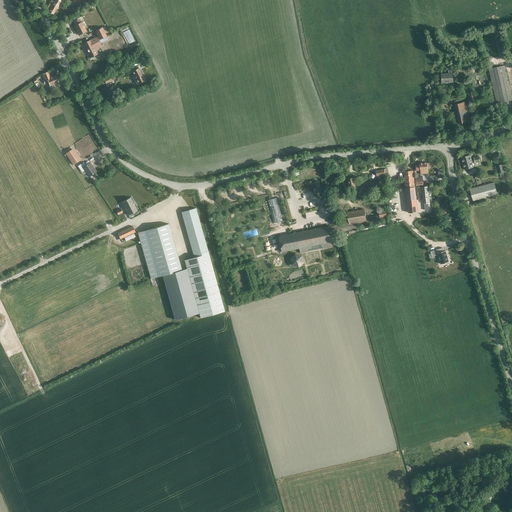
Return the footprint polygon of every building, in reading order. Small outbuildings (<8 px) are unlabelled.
[(54,14),(61,2),(57,0),(56,0),(55,2),(52,1),(47,9),(50,10),(49,11),(54,14)] [(76,26),(80,35),(88,32),(83,22),(83,23),(81,20),(75,23),(76,26)] [(90,57),(91,58),(98,55),(95,50),(102,47),(101,44),(109,40),(107,37),(108,37),(104,28),(96,32),(99,38),(92,41),(91,40),(84,44),(89,55),(89,56),(89,57),(90,57)] [(497,104),(511,100),(511,98),(504,65),(489,69),(497,104)] [(137,85),(145,81),(139,66),(134,69),(134,70),(133,71),(134,74),(132,75),(137,85)] [(449,70),(449,73),(441,74),(442,83),(453,82),(452,70),(449,70)] [(50,85),(57,82),(55,76),(51,78),(48,72),(43,74),(46,83),(49,82),(50,85)] [(104,79),(106,84),(114,80),(111,76),(104,79)] [(459,124),(470,121),(465,102),(454,104),(459,124)] [(72,149),(65,154),(72,165),(79,160),(72,149)] [(469,155),(461,157),(464,169),(473,167),(472,163),(474,162),(475,162),(479,161),(478,156),(473,158),(471,159),(469,155)] [(84,162),(78,166),(80,169),(83,167),(89,176),(95,172),(92,167),(93,167),(90,162),(86,165),(84,162)] [(419,164),(415,164),(416,171),(420,170),(420,174),(425,174),(425,177),(429,176),(428,169),(431,168),(430,163),(427,163),(419,164)] [(375,170),(377,176),(386,175),(385,168),(375,170)] [(406,188),(415,187),(413,171),(404,172),(405,181),(406,188)] [(356,177),(352,178),(348,179),(350,192),(358,191),(356,177)] [(496,194),(493,182),(470,189),(473,201),(496,194)] [(415,187),(406,188),(409,212),(419,211),(415,187)] [(137,211),(136,208),(130,197),(121,202),(128,215),(137,211)] [(267,200),(273,223),(283,221),(277,198),(267,200)] [(224,311),(196,208),(181,212),(194,257),(184,260),(187,269),(199,313),(200,318),(224,311)] [(339,232),(352,229),(359,228),(358,223),(366,222),(367,225),(389,221),(387,210),(379,212),(380,216),(365,219),(364,209),(347,212),(347,213),(343,213),(344,224),(337,225),(339,232)] [(181,270),(168,224),(137,232),(151,279),(163,275),(181,270)] [(331,227),(331,226),(279,236),(280,237),(276,238),(278,251),(282,250),(282,251),(285,251),(299,248),(300,253),(332,246),(331,241),(334,241),(332,233),(339,232),(337,225),(331,227)] [(120,239),(135,232),(133,226),(117,233),(120,239)] [(442,263),(449,261),(445,250),(443,251),(442,248),(430,251),(432,256),(439,254),(442,263)] [(290,260),(292,267),(299,269),(304,263),(303,257),(296,255),(290,260)] [(199,313),(187,269),(181,270),(163,275),(175,320),(199,313)]
